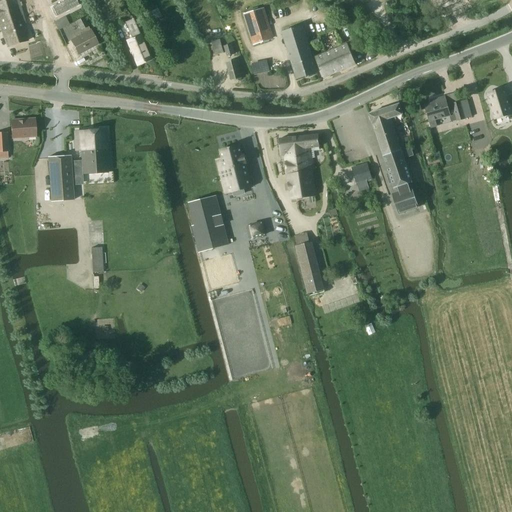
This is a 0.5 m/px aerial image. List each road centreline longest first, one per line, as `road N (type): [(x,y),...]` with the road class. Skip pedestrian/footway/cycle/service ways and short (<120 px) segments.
road 1 (tertiary): [(58,97),(291,123),(326,116),(511,37)]
road 2 (unclassified): [(60,72),(226,96),(302,94),(511,6)]
road 3 (unknown): [(83,100),(37,174),(41,202),(86,221)]
